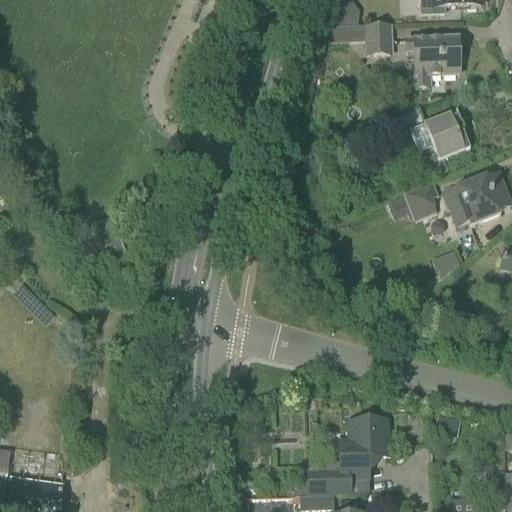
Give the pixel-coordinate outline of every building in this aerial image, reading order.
[(480,10),(479,0),(419,0),(420,18),(443,17),(442,11),(464,10),(466,14),(475,13),(476,10),(480,10)] [(365,29),(365,59),(389,59),(388,29),(365,29)] [(457,42),(437,43),(405,44),(405,56),(413,56),(414,91),(427,90),(427,79),(458,78),(458,66),(459,65),(458,50),(457,50),(457,42)] [(430,179),(434,180),(446,175),(441,164),(469,153),(462,135),(457,137),(449,118),(423,128),(417,113),(386,126),(393,142),(408,136),(423,173),(424,174),(427,177),(430,179)] [(468,227),(469,231),(499,219),(498,216),(511,211),(497,176),(441,198),(448,214),(450,214),(457,232),(468,227)] [(436,217),(430,203),(437,200),(432,185),(402,197),(413,226),(436,217)] [(511,254),(504,253),(500,272),(511,274),(511,254)] [(437,420),(433,438),(444,440),(447,422),(437,420)] [(374,462),(387,461),(386,428),(370,429),(370,425),(348,426),(349,452),(339,452),(339,466),(306,468),(306,483),(349,482),(348,469),(374,468),(374,462)] [(485,503),(504,502),(503,476),(484,477),(485,503)] [(306,483),(307,500),(332,500),(332,497),(350,497),(349,484),(349,482),(306,483)] [(24,491),(20,511),(59,511),(61,499),(60,499),(61,494),(57,494),(57,495),(24,491)] [(332,511),(332,500),(307,500),(298,501),(298,511),(332,511)]
